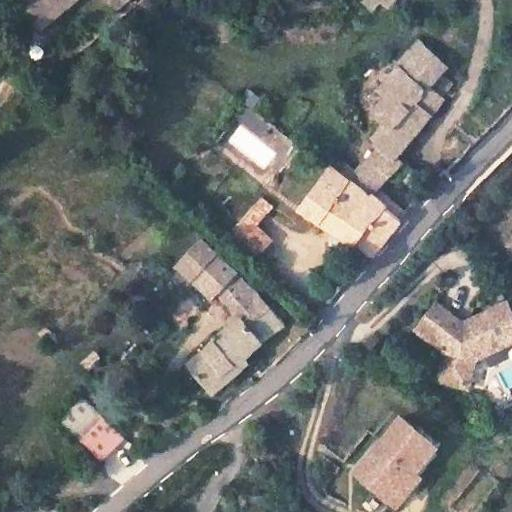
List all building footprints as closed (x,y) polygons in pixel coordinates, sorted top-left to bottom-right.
[(18,0),(15,4),(38,30),(71,0),(110,0),(116,7),(124,0),(18,0)] [(394,156),(444,97),(440,94),(451,81),(439,70),(446,62),(417,38),(396,62),(399,64),(390,75),(395,80),(402,86),(392,96),(392,97),(391,98),(390,97),(383,97),(378,100),(377,102),(376,108),(378,114),(382,118),(387,119),(371,137),(375,140),(394,156)] [(402,86),(395,80),(390,75),(379,87),(392,97),(392,96),(402,86)] [(248,87),(241,97),(253,106),(261,96),(248,87)] [(352,169),(345,178),(369,196),(371,194),(381,179),(397,158),(394,156),(375,140),(352,169)] [(343,161),(335,171),(345,178),(352,169),(343,161)] [(335,171),(328,165),(299,207),(334,232),(331,237),(330,241),(331,247),(333,253),(335,257),(338,260),(343,263),(347,264),(349,265),(355,264),(364,261),(366,258),(367,258),(369,255),(353,244),(372,223),(360,214),(374,196),(371,194),(369,196),(345,178),(335,171)] [(408,166),(403,172),(422,188),(427,181),(408,166)] [(372,223),(353,244),(369,255),(370,256),(400,217),(374,196),(360,214),(372,223)] [(262,212),(252,204),(219,243),(245,265),(262,247),(245,232),(262,212)] [(239,318),(186,363),(205,387),(214,379),(221,374),(235,362),(241,356),(283,321),(281,318),(283,316),(284,313),(284,310),(282,308),(280,306),(276,306),(274,306),(272,309),(268,303),(266,305),(254,291),(232,310),(239,318)] [(432,302),(414,328),(443,349),(434,378),(467,386),(476,356),(483,352),(499,344),(511,338),(511,315),(506,303),(463,324),(432,302)] [(499,344),(483,352),(489,364),(505,355),(499,344)] [(241,356),(235,362),(240,368),(247,363),(241,356)] [(221,374),(214,379),(220,386),(227,380),(221,374)] [(399,417),(354,472),(390,501),(416,471),(435,446),(399,417)] [(416,471),(390,501),(397,507),(422,476),(416,471)]
